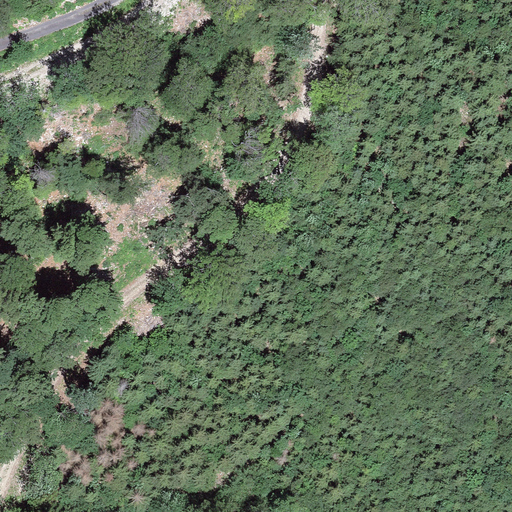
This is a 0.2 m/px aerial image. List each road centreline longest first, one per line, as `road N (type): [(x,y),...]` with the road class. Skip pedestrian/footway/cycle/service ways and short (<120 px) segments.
road 1 (track): [(323,0),(308,105),(281,162),(215,236),(102,319),(0,486)]
road 2 (track): [(156,0),(113,34),(0,84)]
road 3 (track): [(0,44),(112,0)]
